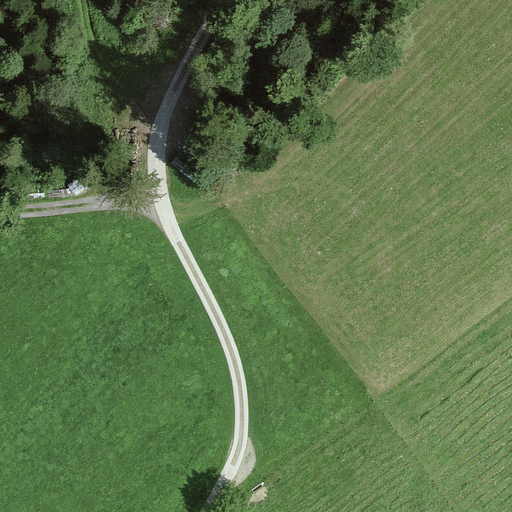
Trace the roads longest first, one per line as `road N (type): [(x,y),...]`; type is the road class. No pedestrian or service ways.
road 1 (track): [(222,0),(179,79),(156,151),(164,211),(223,329),(240,384),(240,438),(207,511)]
road 2 (track): [(159,192),(0,213)]
road 3 (track): [(86,0),(102,67),(124,109),(159,131)]
